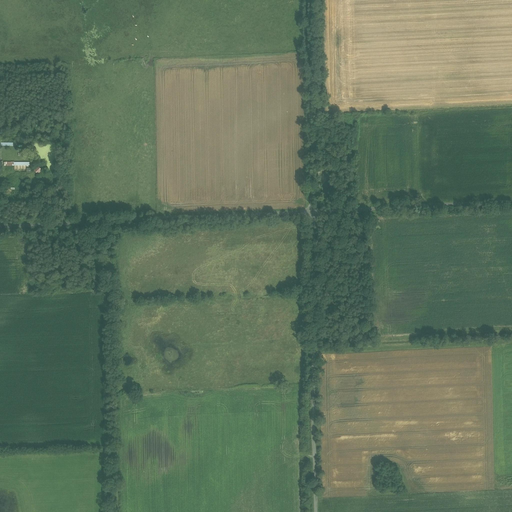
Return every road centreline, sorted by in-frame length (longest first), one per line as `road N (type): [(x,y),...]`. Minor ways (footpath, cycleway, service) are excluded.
road 1 (unclassified): [(511,201),(0,227)]
road 2 (track): [(316,511),(308,0)]
